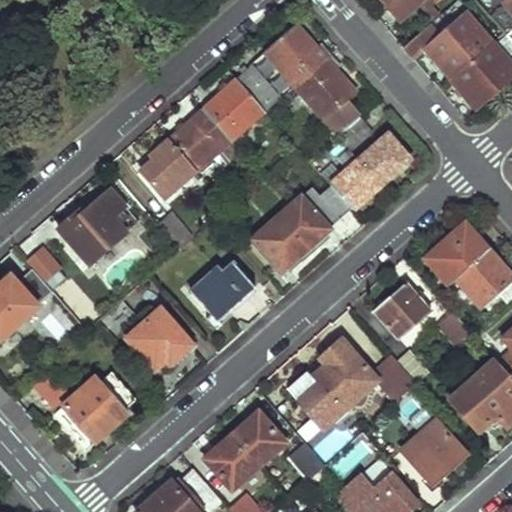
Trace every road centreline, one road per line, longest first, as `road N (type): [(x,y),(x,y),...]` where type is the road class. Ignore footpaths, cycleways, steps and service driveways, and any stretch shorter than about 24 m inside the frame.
road 1 (residential): [(75,511),(471,164)]
road 2 (residential): [(258,0),(0,227)]
road 3 (residential): [(328,0),(471,164)]
